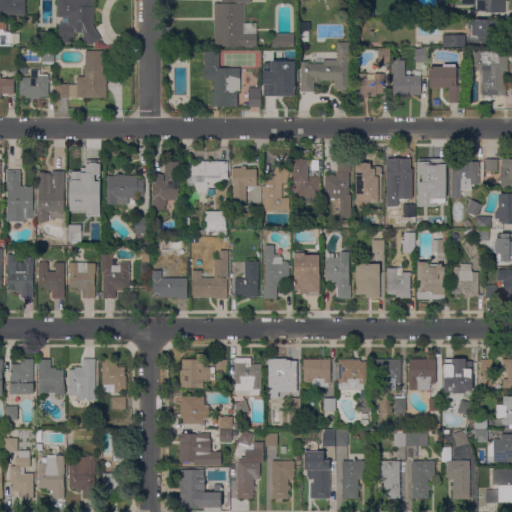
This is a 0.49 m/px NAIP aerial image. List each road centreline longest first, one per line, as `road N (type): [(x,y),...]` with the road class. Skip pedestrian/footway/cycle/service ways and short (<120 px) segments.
road 1 (residential): [(511,127),(0,128)]
road 2 (residential): [(511,329),(0,329)]
road 3 (residential): [(149,511),(150,329)]
road 4 (residential): [(150,128),(149,0)]
